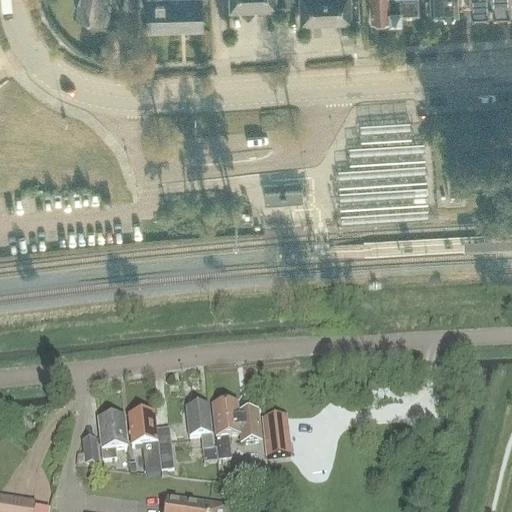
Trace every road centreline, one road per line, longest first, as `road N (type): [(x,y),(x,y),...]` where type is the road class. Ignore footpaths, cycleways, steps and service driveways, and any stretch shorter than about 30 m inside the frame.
road 1 (unclassified): [(511,335),(214,354),(0,378)]
road 2 (tertiary): [(120,101),(511,75)]
road 3 (tertiary): [(120,101),(87,94),(44,68),(20,33),(12,0)]
